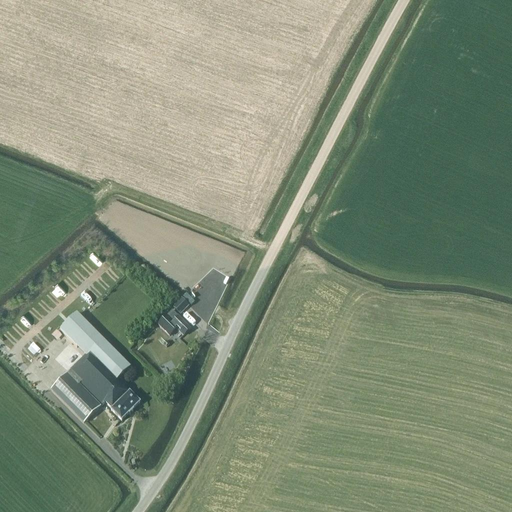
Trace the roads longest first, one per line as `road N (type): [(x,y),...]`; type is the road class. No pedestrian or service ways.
road 1 (tertiary): [(138,511),(174,456),(404,0)]
road 2 (unknown): [(152,492),(0,355)]
